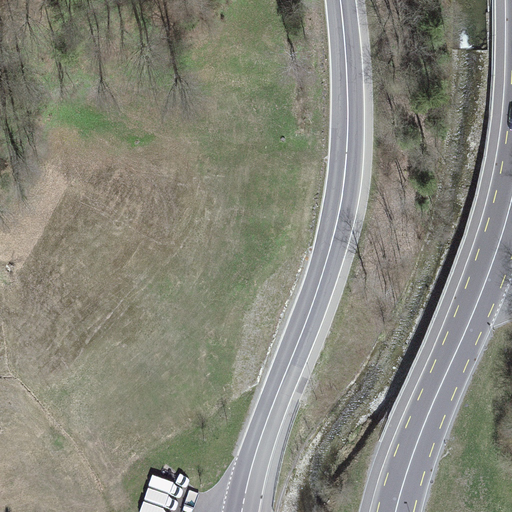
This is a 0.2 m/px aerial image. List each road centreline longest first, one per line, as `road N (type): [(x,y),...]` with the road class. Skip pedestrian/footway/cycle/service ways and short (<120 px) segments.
road 1 (tertiary): [(339,0),(349,125),(343,201),(262,427),(243,511)]
road 2 (secondary): [(379,511),(471,306),(511,188)]
